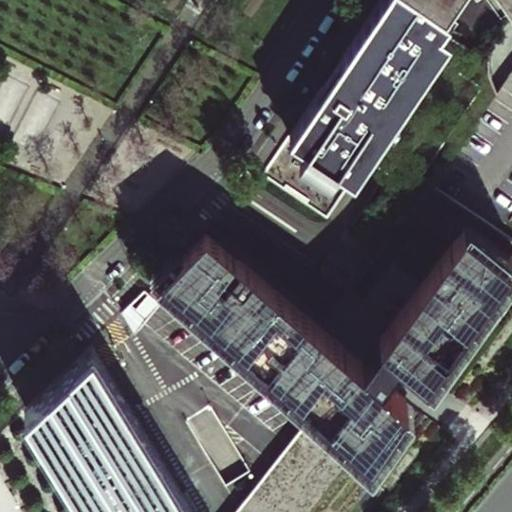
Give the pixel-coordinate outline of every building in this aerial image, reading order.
[(364,162),(410,192),(481,86),(460,72),(473,52),(448,35),(456,23),(442,14),(421,0),(379,0),(338,63),(332,59),(323,73),(316,83),(323,87),(285,144),(303,156),(301,158),(321,172),(323,169),(330,173),(334,168),(352,180),(364,162)] [(511,0),(421,0),(442,14),(451,0),(504,0),(511,10),(511,0)] [(445,358),(511,271),(511,256),(468,223),(362,354),(359,359),(207,223),(203,227),(184,244),(179,238),(149,265),(363,453),(411,403),(380,377),(398,354),(429,378),(445,358)] [(356,273),(324,260),(316,273),(346,290),(356,273)] [(166,302),(147,286),(141,292),(125,308),(138,330),(166,302)] [(198,511),(192,501),(187,492),(178,479),(167,461),(157,444),(147,427),(137,410),(127,394),(117,376),(94,339),(67,365),(50,381),(36,396),(28,404),(38,421),(45,432),(55,448),(65,465),(76,483),(81,491),(89,504),(93,511),(198,511)] [(308,511),(350,459),(305,420),(232,511),(308,511)]
